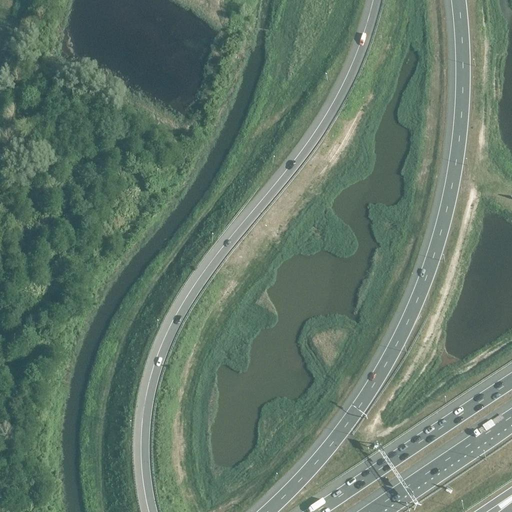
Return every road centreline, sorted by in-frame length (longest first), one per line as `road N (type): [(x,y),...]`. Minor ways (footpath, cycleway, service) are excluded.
road 1 (motorway): [(377,0),(330,113),(211,266),(163,347),(144,441),(152,511)]
road 2 (motorway): [(458,0),(457,149),(439,236),(411,314),(346,423),(266,511)]
road 3 (motorway): [(511,381),(315,511)]
road 4 (motorway): [(511,416),(369,511)]
